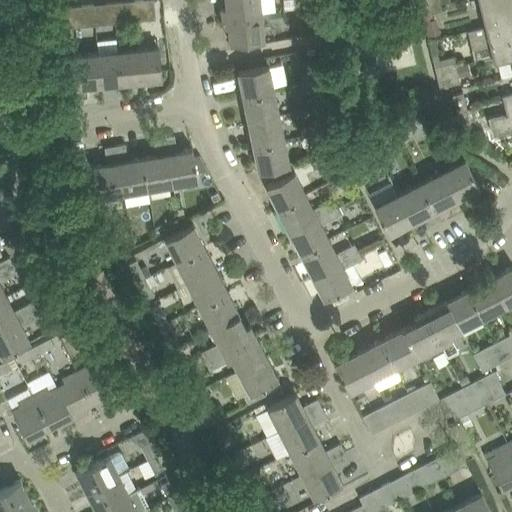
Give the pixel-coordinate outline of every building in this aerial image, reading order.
[(153,0),(145,0),(147,19),(155,18),(153,0)] [(221,6),(222,16),(261,12),(260,0),(225,0),(226,6),(221,6)] [(295,0),(296,8),(310,7),(309,0),(295,0)] [(440,0),(435,0),(420,4),(422,14),(443,9),(440,0)] [(480,0),(486,25),(511,18),(511,0),(500,4),(499,0),(480,0)] [(122,2),(113,3),(115,23),(124,22),(122,2)] [(115,23),(113,3),(106,3),(108,23),(115,23)] [(82,6),(73,7),(75,27),(84,26),(82,6)] [(75,27),(73,7),(66,8),(68,28),(75,27)] [(310,7),(296,8),(298,24),(312,22),(310,7)] [(261,12),(222,16),(223,26),(228,25),(230,41),(264,38),(261,12)] [(511,56),(511,52),(508,37),(511,36),(511,18),(486,25),(469,29),(474,50),(491,46),(495,60),(511,56)] [(158,45),(138,47),(141,83),(150,82),(150,77),(161,76),(158,45)] [(138,47),(118,49),(121,80),(130,79),(130,84),(141,83),(138,47)] [(118,49),(98,51),(102,87),(111,86),(110,81),(121,80),(118,49)] [(98,51),(78,53),(81,84),(90,83),(90,88),(102,87),(98,51)] [(81,84),(78,53),(56,55),(60,91),(71,90),(70,85),(81,84)] [(319,59),(306,61),(308,73),(321,71),(319,59)] [(435,66),(437,76),(458,71),(457,66),(455,61),(435,66)] [(468,63),(457,66),(458,71),(459,76),(470,73),(468,63)] [(238,70),(244,95),(274,89),(269,64),(238,70)] [(302,75),(303,83),(323,79),(321,71),(308,73),(302,75)] [(458,71),(437,76),(440,86),(460,81),(459,76),(458,71)] [(323,79),(303,83),(305,92),(324,88),(323,79)] [(244,95),(249,120),(279,114),(274,89),(244,95)] [(453,94),(458,113),(468,111),(464,91),(453,94)] [(511,92),(503,94),(507,112),(490,116),(494,135),(511,130),(511,92)] [(468,111),(458,113),(463,132),(473,130),(468,111)] [(424,113),(416,117),(425,135),(433,131),(424,113)] [(249,120),(254,145),(285,139),(279,114),(249,120)] [(425,135),(416,117),(407,122),(417,139),(425,135)] [(311,124),(313,133),(333,128),(331,120),(311,124)] [(333,128),(313,133),(315,141),(335,137),(333,128)] [(174,133),(164,135),(173,182),(198,178),(192,147),(177,149),(174,133)] [(156,153),(142,156),(148,187),(173,182),(164,135),(153,137),(156,153)] [(379,136),(370,140),(380,158),(388,153),(379,136)] [(259,170),(272,168),(290,164),(285,139),(254,145),(259,170)] [(380,158),(370,140),(363,144),(372,162),(380,158)] [(125,142),(115,144),(123,191),(148,187),(142,156),(128,158),(125,142)] [(123,191),(115,144),(105,146),(108,162),(93,165),(76,168),(78,180),(84,191),(97,188),(98,196),(123,191)] [(465,157),(443,169),(457,197),(480,185),(465,157)] [(267,184),(278,207),(306,193),(295,170),(292,171),(290,164),(272,168),(274,180),(267,184)] [(443,169),(420,181),(435,209),(457,197),(443,169)] [(5,171),(7,187),(17,186),(15,170),(5,171)] [(420,181),(398,193),(412,221),(435,209),(420,181)] [(17,186),(7,187),(9,203),(18,202),(17,186)] [(278,207),(290,230),(336,206),(332,198),(314,207),(306,193),(278,207)] [(412,221),(398,193),(375,204),(389,232),(412,221)] [(290,230),(301,252),(330,237),(322,223),(340,214),(336,206),(290,230)] [(165,236),(177,259),(205,244),(193,222),(165,236)] [(301,252),(313,274),(359,251),(355,243),(337,252),(330,237),(301,252)] [(177,259),(189,281),(216,267),(205,244),(177,259)] [(359,251),(313,274),(324,297),(353,283),(345,267),(363,258),(359,251)] [(0,270),(13,263),(9,256),(0,261),(0,270)] [(128,262),(137,279),(145,275),(136,258),(128,262)] [(13,263),(0,270),(0,298),(7,295),(0,281),(0,280),(17,271),(13,263)] [(511,265),(491,276),(505,304),(511,300),(511,265)] [(189,281),(200,303),(228,289),(216,267),(189,281)] [(145,275),(137,279),(146,297),(155,293),(145,275)] [(491,276),(469,288),(483,315),(505,304),(491,276)] [(469,288),(446,299),(461,327),(483,315),(469,288)] [(200,303),(212,325),(239,311),(228,289),(200,303)] [(7,295),(0,298),(0,326),(36,308),(32,300),(15,310),(14,308),(7,295)] [(446,299),(424,311),(440,342),(451,337),(449,333),(461,327),(446,299)] [(151,306),(160,324),(168,320),(159,302),(151,306)] [(36,308),(0,326),(0,348),(3,354),(30,340),(23,325),(40,316),(36,308)] [(92,326),(84,311),(76,316),(83,330),(92,326)] [(202,349),(206,357),(255,331),(251,322),(246,324),(239,311),(212,325),(220,340),(202,349)] [(416,319),(404,326),(418,354),(440,342),(424,311),(414,316),(416,319)] [(168,320),(160,324),(169,341),(178,337),(168,320)] [(404,326),(381,337),(396,365),(418,354),(404,326)] [(234,356),(240,368),(267,353),(255,331),(206,357),(211,368),(234,356)] [(50,336),(36,344),(40,352),(55,345),(50,336)] [(381,337),(359,349),(373,377),(396,365),(381,337)] [(184,341),(175,345),(178,351),(187,347),(184,341)] [(40,352),(36,344),(18,353),(23,361),(40,352)] [(491,365),(482,347),(474,351),(483,369),(491,365)] [(373,377),(359,349),(336,361),(350,389),(373,377)] [(267,353),(240,368),(251,389),(244,392),(249,401),(267,392),(263,384),(279,376),(267,353)] [(0,362),(0,373),(13,366),(8,358),(0,362)] [(92,361),(78,369),(95,401),(102,397),(105,402),(120,394),(103,362),(95,367),(92,361)] [(251,389),(240,368),(225,375),(236,396),(244,392),(251,389)] [(66,382),(58,386),(75,418),(89,410),(86,405),(95,401),(78,369),(63,376),(66,382)] [(471,381),(470,382),(476,393),(500,381),(494,369),(471,381)] [(467,375),(460,378),(463,385),(470,382),(471,381),(467,375)] [(431,379),(423,383),(432,401),(440,397),(431,379)] [(500,381),(476,393),(482,404),(505,392),(500,381)] [(445,395),(450,406),(476,393),(470,382),(463,385),(445,395)] [(48,384),(33,392),(50,424),(58,420),(60,425),(75,418),(58,386),(51,390),(48,384)] [(268,405),(279,428),(322,406),(317,396),(302,403),(296,390),(268,405)] [(50,424),(33,392),(19,400),(21,404),(12,409),(29,441),(44,433),(42,428),(50,424)] [(476,393),(450,406),(456,417),(482,404),(476,393)] [(394,398),(386,402),(395,420),(403,416),(394,398)] [(395,420),(386,402),(378,406),(388,424),(395,420)] [(279,428),(268,405),(255,411),(267,434),(279,428)] [(279,428),(291,450),(319,436),(312,422),(327,415),(322,406),(279,428)] [(468,413),(460,417),(466,428),(473,424),(468,413)] [(279,428),(267,434),(279,456),(291,450),(279,428)] [(291,450),(303,473),(346,451),(340,440),(325,448),(319,436),(291,450)] [(141,445),(148,458),(156,454),(149,441),(141,445)] [(511,449),(508,441),(494,449),(496,453),(487,457),(503,490),(511,485),(511,449)] [(450,449),(459,467),(467,463),(458,445),(450,449)] [(109,453),(76,470),(86,490),(119,473),(130,467),(121,451),(117,449),(109,453)] [(303,473),(290,479),(301,502),(314,496),(343,481),(335,467),(350,459),(346,451),(303,473)] [(156,454),(148,458),(155,472),(163,468),(156,454)] [(420,464),(413,468),(422,486),(429,482),(420,464)] [(422,486),(413,468),(403,473),(412,490),(422,486)] [(86,490),(96,509),(129,492),(119,473),(86,490)] [(0,511),(2,511),(30,498),(20,478),(0,488),(0,511)] [(161,483),(168,497),(175,493),(169,480),(161,483)] [(377,486),(368,490),(377,508),(386,504),(377,486)] [(96,509),(97,511),(137,511),(138,511),(149,506),(140,487),(129,492),(96,509)] [(369,511),(377,508),(368,490),(360,495),(368,511),(369,511)] [(492,511),(482,491),(459,503),(463,511),(492,511)] [(175,493),(168,497),(175,510),(182,506),(175,493)] [(257,497),(245,503),(249,511),(264,511),(257,497)] [(2,511),(37,511),(30,498),(2,511)] [(463,511),(459,503),(442,511),(463,511)]
